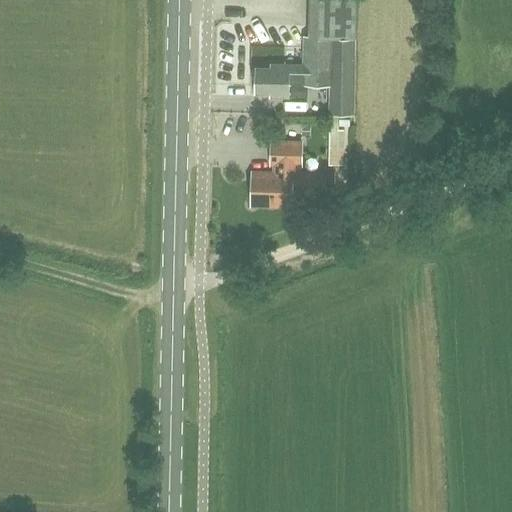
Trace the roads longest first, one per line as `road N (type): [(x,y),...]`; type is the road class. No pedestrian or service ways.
road 1 (track): [(0,259),(146,297),(176,296),(511,166)]
road 2 (secondary): [(172,511),(182,0)]
